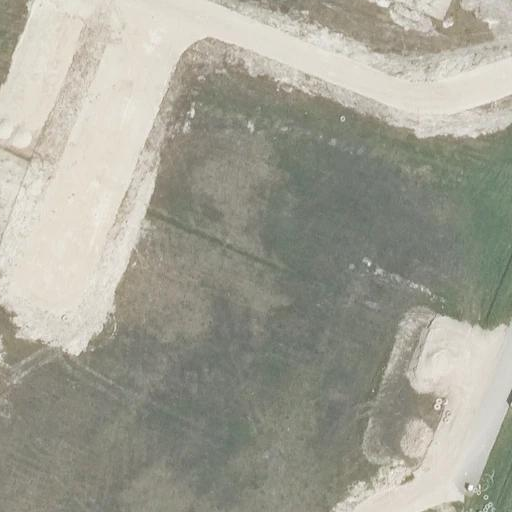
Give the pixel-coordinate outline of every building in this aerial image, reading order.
[(448,0),(387,0),(440,21),(448,0)] [(237,236),(233,247),(255,255),(260,244),(259,244),(297,145),(274,137),(236,236),(237,236)] [(435,170),(381,149),(329,284),(383,305),(435,170)] [(180,227),(225,243),(249,174),(203,158),(180,227)] [(333,183),(299,171),(291,193),(325,206),(333,183)] [(332,220),(287,203),(265,260),(321,281),(334,247),(323,243),(332,220)] [(312,289),(276,276),(268,297),(305,310),(312,289)]
